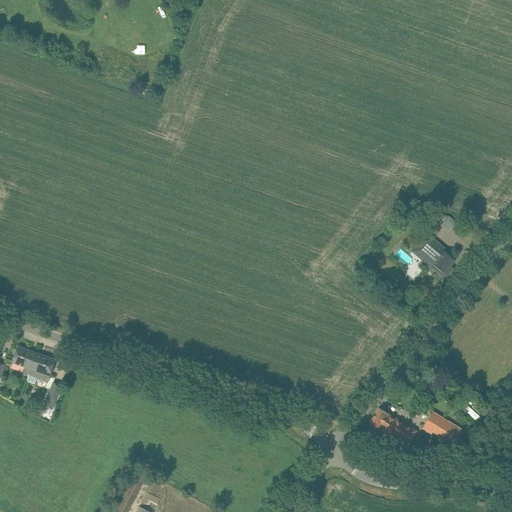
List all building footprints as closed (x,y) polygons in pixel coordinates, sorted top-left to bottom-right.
[(451,264),(454,261),(443,252),(445,250),(430,238),(426,243),(421,238),(413,248),(446,276),(454,267),(451,264)] [(36,354),(18,347),(12,362),(25,366),(24,369),(30,371),(36,354)] [(30,371),(28,376),(47,382),(55,361),(36,354),(30,371)] [(61,386),(53,383),(43,407),(52,410),(61,386)] [(380,428),(408,445),(416,431),(379,409),(369,424),(379,430),(380,428)] [(440,421),(429,414),(423,425),(433,432),(440,421)] [(128,511),(147,473),(135,467),(125,485),(121,483),(106,511),(128,511)]
